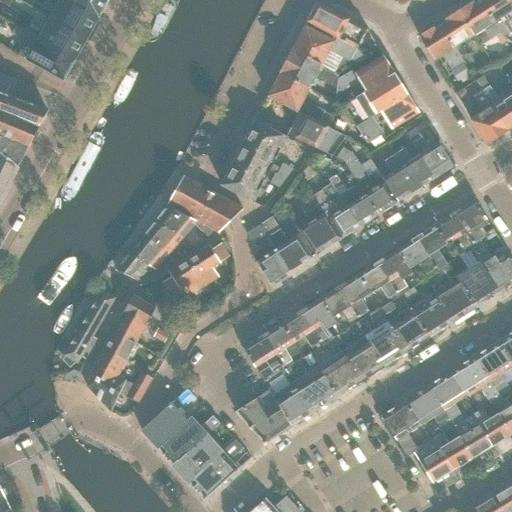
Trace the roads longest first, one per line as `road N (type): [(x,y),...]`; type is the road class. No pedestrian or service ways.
road 1 (residential): [(264,468),(214,403),(231,389),(203,356),(484,174)]
road 2 (residential): [(264,468),(511,307)]
road 3 (residential): [(0,247),(136,0)]
road 4 (residential): [(204,180),(300,0)]
road 5 (residential): [(484,174),(390,29)]
road 6 (unclassified): [(197,511),(123,434),(86,414)]
